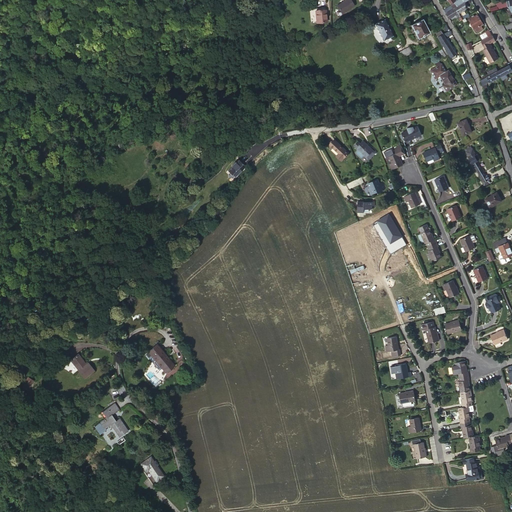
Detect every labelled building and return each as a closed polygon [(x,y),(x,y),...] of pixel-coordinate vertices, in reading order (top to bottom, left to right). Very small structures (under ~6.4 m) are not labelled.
[(353,4),(350,0),(341,0),(342,2),(337,5),(341,12),(353,4)] [(468,6),(465,1),(460,4),(457,6),(455,7),(458,12),(460,11),(468,6)] [(500,8),(504,7),(502,2),(497,4),(497,3),(494,4),(494,6),(488,8),(489,11),(500,8)] [(447,12),(446,13),(448,16),(449,18),(458,12),(455,7),(453,8),(452,9),(447,12)] [(324,22),(327,22),(326,10),(316,11),(317,22),(324,22)] [(481,26),(483,24),(478,14),(475,16),(474,15),(472,16),(473,17),(469,20),(474,29),(475,29),(477,31),(482,28),(481,26)] [(417,38),(429,32),(422,19),(410,25),(417,38)] [(393,37),(385,20),(375,25),(383,41),(393,37)] [(449,30),(446,32),(442,34),(442,33),(436,36),(441,45),(442,45),(451,59),(456,56),(444,37),(451,34),(449,30)] [(484,39),(491,36),(488,30),(481,34),(484,39)] [(495,40),(492,35),(491,36),(484,39),(481,41),(486,48),(482,50),(489,62),(498,58),(491,45),(490,46),(489,43),(495,40)] [(406,56),(412,53),(409,48),(403,51),(406,56)] [(511,70),(509,65),(497,71),(500,77),(503,82),(509,79),(506,74),(511,70)] [(485,75),(486,76),(497,71),(498,70),(496,67),(487,72),(488,73),(485,75)] [(456,84),(453,79),(452,79),(451,78),(452,77),(447,70),(439,75),(444,84),(442,86),(445,91),(456,84)] [(497,71),(480,80),(482,85),(486,83),(490,81),(490,82),(500,77),(497,71)] [(486,83),(482,85),(491,107),(494,106),(486,83)] [(463,135),(472,131),(466,119),(457,123),(463,135)] [(409,130),(401,133),(405,142),(421,134),(417,126),(412,128),(413,129),(409,130)] [(337,155),(342,160),(348,153),(334,139),(329,144),(339,153),(337,155)] [(366,156),(366,157),(370,157),(370,155),(374,151),(363,140),(360,143),(355,143),(355,147),(357,148),(357,153),(361,156),(366,156)] [(391,169),(402,165),(401,160),(399,156),(405,153),(401,146),(395,150),(396,153),(388,156),(391,163),(389,164),(391,169)] [(483,181),(489,178),(487,174),(485,175),(477,161),(480,159),(477,154),(476,154),(472,148),(470,146),(465,149),(483,181)] [(435,148),(422,153),(426,162),(426,161),(427,164),(440,159),(437,153),(435,148)] [(370,157),(366,157),(368,160),(376,152),(374,151),(370,155),(370,157)] [(240,164),(241,163),(237,159),(234,162),(233,161),(230,165),(231,166),(227,170),(229,173),(228,175),(228,178),(231,177),(232,178),(243,166),(240,164)] [(439,192),(448,188),(446,183),(445,180),(443,176),(434,180),(439,192)] [(371,194),(385,188),(382,181),(379,182),(378,178),(367,183),(369,188),(368,188),(371,194)] [(491,182),(489,178),(483,181),(482,182),(484,186),(491,182)] [(412,208),(420,204),(415,192),(404,197),(406,202),(409,201),(412,208)] [(490,208),(502,201),(497,192),(485,199),(490,208)] [(371,205),(372,205),(372,201),(360,201),(361,202),(357,202),(357,212),(363,212),(363,208),(368,208),(371,208),(371,205)] [(452,221),(461,217),(459,212),(458,212),(457,209),(458,209),(456,204),(447,208),(452,221)] [(201,216),(197,212),(186,223),(190,227),(201,216)] [(376,220),(391,244),(402,237),(387,213),(376,220)] [(428,246),(436,242),(435,238),(434,239),(429,229),(426,223),(419,227),(421,232),(420,232),(425,243),(426,242),(428,246)] [(474,235),(472,234),(469,236),(469,235),(460,239),(465,251),(474,247),(472,242),(475,241),(476,240),(474,235)] [(508,256),(511,254),(511,252),(511,251),(510,247),(509,246),(507,241),(506,242),(505,238),(493,243),(495,248),(499,246),(504,258),(508,256)] [(438,246),(436,242),(428,246),(429,250),(428,250),(432,261),(441,257),(437,247),(438,246)] [(504,258),(502,255),(500,256),(499,257),(501,262),(503,263),(509,260),(509,259),(508,256),(504,258)] [(478,282),(487,278),(485,273),(483,270),(484,270),(482,266),(473,269),(478,282)] [(369,281),(367,275),(364,276),(361,267),(350,271),(355,286),(369,281)] [(453,280),(444,284),(445,285),(442,286),(444,290),(447,289),(450,297),(459,293),(458,289),(457,289),(453,280)] [(500,308),(498,302),(500,301),(497,295),(495,294),(486,298),(487,300),(486,300),(487,301),(486,301),(485,303),(487,307),(489,308),(491,312),(500,308)] [(447,333),(461,329),(458,320),(454,321),(445,324),(447,333)] [(429,343),(439,340),(438,336),(437,336),(434,326),(433,327),(432,321),(420,324),(422,330),(425,329),(429,343)] [(494,344),(507,338),(503,329),(499,331),(490,335),(494,344)] [(396,336),(387,338),(388,345),(385,345),(386,351),(391,350),(391,353),(392,356),(400,355),(399,349),(398,349),(396,336)] [(156,344),(152,347),(155,351),(151,354),(165,371),(173,365),(156,344)] [(93,370),(88,363),(86,365),(85,364),(77,354),(70,359),(78,369),(78,370),(84,377),(93,370)] [(458,373),(459,377),(468,375),(468,371),(467,371),(465,361),(455,362),(455,365),(452,366),(453,373),(457,373),(458,373)] [(396,378),(412,376),(411,372),(407,372),(406,363),(397,365),(398,372),(395,372),(396,378)] [(26,375),(21,383),(28,387),(33,379),(26,375)] [(461,392),(470,390),(468,380),(469,379),(468,375),(459,377),(460,380),(458,381),(461,392)] [(401,403),(415,400),(413,390),(409,391),(409,392),(399,394),(401,403)] [(462,407),(468,406),(471,405),(471,401),(472,401),(470,390),(461,392),(463,402),(461,403),(462,407)] [(460,422),(469,421),(468,417),(470,416),(469,412),(468,406),(462,407),(458,408),(460,418),(459,419),(460,422)] [(118,411),(117,409),(110,411),(102,413),(106,420),(100,424),(104,431),(111,427),(119,438),(128,432),(119,420),(116,422),(111,416),(118,411)] [(409,432),(421,430),(419,417),(410,419),(411,425),(408,426),(409,432)] [(462,427),(464,438),(469,437),(473,436),(471,424),(470,425),(469,421),(460,422),(460,427),(462,427)] [(511,443),(509,434),(505,435),(505,436),(495,439),(497,446),(497,449),(509,446),(508,444),(511,443)] [(480,446),(478,435),(473,436),(469,437),(471,447),(470,448),(470,452),(480,450),(479,446),(480,446)] [(416,458),(426,456),(426,452),(425,452),(423,442),(421,442),(413,444),(416,458)] [(474,457),(462,460),(462,464),(466,463),(468,473),(465,474),(467,479),(482,476),(481,471),(478,472),(476,461),(475,461),(474,457)] [(162,476),(151,458),(140,465),(143,470),(146,468),(155,481),(162,476)]
